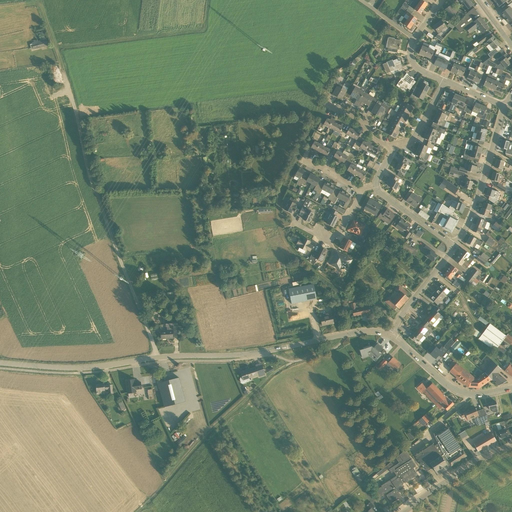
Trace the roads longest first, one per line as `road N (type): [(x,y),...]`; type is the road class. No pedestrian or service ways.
road 1 (tertiary): [(0,363),(98,367),(251,353),(361,331),(390,335)]
road 2 (track): [(382,15),(325,84),(283,186),(278,219),(306,262),(395,324)]
road 3 (track): [(157,357),(37,0)]
road 4 (track): [(135,511),(293,361)]
road 5 (unclassified): [(454,246),(478,198),(504,106)]
road 6 (tertiary): [(511,388),(455,390),(390,335)]
road 7 (unclassified): [(404,511),(511,448)]
